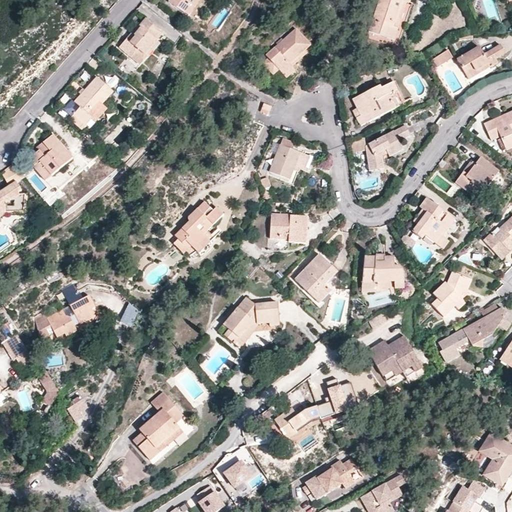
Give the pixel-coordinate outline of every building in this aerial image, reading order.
[(170,0),(170,2),(185,13),(194,0),(170,0)] [(190,16),(200,0),(194,0),(185,13),(190,16)] [(411,0),(381,0),(371,31),(396,40),(401,26),(396,25),(404,0),(409,0),(410,0),(411,1),(411,0)] [(401,26),(410,0),(409,0),(404,0),(396,25),(401,26)] [(164,35),(147,20),(128,41),(127,40),(120,48),(132,58),(135,56),(139,51),(145,56),(157,42),(164,35)] [(313,46),(298,29),(267,55),(269,57),(264,62),(282,82),(296,70),(291,65),(313,46)] [(162,46),(157,42),(145,56),(139,51),(135,56),(144,64),(162,46)] [(470,80),(479,75),(477,72),(490,64),(492,67),(499,63),(497,60),(506,55),(502,47),(485,56),(481,48),(458,61),(470,80)] [(449,51),(438,58),(443,65),(454,59),(449,51)] [(349,58),(341,57),(341,67),(349,67),(349,58)] [(438,58),(431,63),(435,70),(443,65),(438,58)] [(479,75),(492,67),(490,64),(477,72),(479,75)] [(98,78),(76,103),(81,108),(75,115),(87,126),(93,120),(89,116),(101,103),(103,105),(103,104),(114,93),(98,78)] [(348,80),(340,82),(341,86),(341,93),(350,90),(348,80)] [(353,101),(358,110),(361,117),(357,119),(361,127),(396,110),(390,96),(397,93),(394,85),(383,90),(382,87),(353,101)] [(404,106),(397,93),(390,96),(396,110),(404,106)] [(69,109),(75,115),(81,108),(76,103),(69,109)] [(108,109),(103,104),(103,105),(101,103),(89,116),(93,120),(87,126),(90,130),(108,109)] [(273,106),(266,103),(263,110),(270,113),(273,106)] [(511,113),(485,125),(492,142),(502,137),(508,151),(511,149),(511,113)] [(83,131),(87,126),(75,115),(71,120),(83,131)] [(406,127),(365,147),(370,172),(385,169),(383,158),(389,155),(390,159),(404,152),(400,143),(411,137),(406,127)] [(40,151),(32,158),(38,165),(36,167),(47,181),(74,160),(55,135),(44,144),(49,150),(42,154),(40,151)] [(364,151),(362,139),(351,145),(352,154),(364,151)] [(284,140),(282,146),(294,150),(296,145),(284,140)] [(38,148),(40,151),(42,154),(49,150),(44,144),(38,148)] [(313,157),(294,150),(282,146),(271,172),(291,180),(297,164),(309,169),(313,157)] [(500,173),(482,159),(469,176),(465,173),(456,184),(473,198),(480,189),(485,193),(500,173)] [(26,178),(17,168),(10,172),(17,183),(26,178)] [(23,192),(17,183),(10,172),(3,176),(10,187),(0,193),(0,219),(7,215),(25,215),(27,213),(28,195),(22,195),(20,196),(20,194),(23,192)] [(268,178),(261,181),(265,191),(272,188),(268,178)] [(421,208),(424,211),(428,214),(419,227),(413,234),(423,241),(426,237),(437,246),(443,237),(456,221),(427,199),(421,208)] [(176,236),(180,239),(185,244),(187,242),(192,247),(188,252),(192,256),(197,251),(200,254),(216,238),(209,231),(225,214),(218,207),(215,211),(206,202),(193,215),(190,217),(190,218),(190,220),(190,222),(176,236)] [(414,223),(419,227),(428,214),(424,211),(414,223)] [(308,218),(272,215),(271,240),(289,241),(289,244),(307,245),(308,218)] [(511,219),(500,230),(502,232),(497,237),(494,234),(485,242),(503,261),(511,252),(511,219)] [(451,243),(443,237),(437,246),(444,251),(451,243)] [(185,254),(188,252),(192,247),(187,242),(185,244),(180,239),(175,244),(185,254)] [(476,249),(474,261),(481,262),(484,250),(476,249)] [(339,273),(321,256),(296,281),(320,305),(333,292),(326,286),(339,273)] [(377,257),(366,257),(364,284),(375,283),(396,283),(396,285),(405,285),(405,283),(405,282),(404,279),(403,273),(402,267),(396,267),(396,257),(385,257),(385,262),(377,262),(377,257)] [(470,280),(453,273),(448,284),(446,283),(434,295),(438,300),(432,306),(444,318),(456,307),(459,311),(466,305),(461,300),(464,293),(470,280)] [(473,281),(470,280),(464,293),(468,295),(473,281)] [(376,291),(375,283),(364,284),(363,292),(376,291)] [(62,290),(71,307),(81,301),(72,284),(62,290)] [(71,307),(48,318),(52,325),(56,333),(58,337),(70,331),(72,336),(79,332),(75,325),(80,322),(81,325),(96,317),(91,308),(95,306),(91,297),(81,301),(71,307)] [(256,306),(247,298),(225,326),(230,331),(225,337),(237,346),(254,326),(261,325),(271,324),(271,327),(281,326),(278,304),(256,306)] [(139,312),(131,305),(122,324),(133,329),(139,312)] [(483,313),(486,318),(500,311),(497,305),(483,313)] [(503,309),(500,311),(486,318),(465,330),(465,340),(470,340),(471,342),(474,347),(484,349),(484,341),(494,336),(500,325),(509,312),(503,309)] [(392,317),(388,311),(370,322),(374,329),(391,319),(392,317)] [(509,331),(511,325),(511,314),(509,312),(500,325),(509,331)] [(56,333),(52,325),(48,327),(52,335),(56,333)] [(241,350),(261,325),(254,326),(237,346),(241,350)] [(52,335),(48,327),(40,331),(42,340),(52,335)] [(465,340),(465,330),(464,329),(438,343),(443,352),(441,353),(446,363),(459,356),(456,350),(471,342),(470,340),(465,340)] [(29,350),(19,333),(5,341),(15,359),(18,357),(29,350)] [(424,369),(406,337),(395,343),(398,347),(392,351),(389,346),(386,341),(376,347),(378,351),(372,355),(387,382),(404,373),(407,379),(424,369)] [(511,343),(501,360),(511,367),(511,343)] [(378,351),(376,347),(369,351),(372,355),(378,351)] [(35,360),(29,350),(18,357),(23,366),(35,360)] [(62,398),(48,374),(38,379),(49,398),(44,405),(53,411),(62,398)] [(184,416),(164,393),(152,404),(160,413),(140,430),(144,434),(134,442),(151,462),(161,454),(157,450),(181,429),(176,423),(184,416)] [(89,409),(82,398),(73,403),(76,406),(69,410),(77,424),(84,419),(81,414),(89,409)] [(293,409),(276,421),(289,439),(298,433),(314,423),(322,420),(348,412),(344,399),(329,404),(315,409),(306,412),(298,417),(293,409)] [(276,421),(269,426),(282,444),(289,439),(276,421)] [(184,433),(181,429),(157,450),(161,454),(184,433)] [(484,476),(498,485),(508,470),(511,472),(511,446),(492,434),(481,452),(494,461),(484,476)] [(453,469),(455,460),(445,457),(443,466),(453,469)] [(308,485),(304,488),(309,495),(312,493),(317,501),(328,494),(336,490),(334,486),(341,482),(343,485),(346,490),(356,484),(350,475),(359,470),(353,460),(344,465),(342,461),(332,467),(333,470),(319,478),(318,476),(307,483),(308,485)] [(241,461),(224,473),(233,487),(251,476),(241,461)] [(503,489),(511,473),(511,472),(508,470),(498,485),(503,489)] [(403,476),(362,498),(362,499),(369,511),(396,511),(392,503),(405,496),(402,491),(400,488),(407,484),(403,476)] [(343,485),(341,482),(334,486),(336,490),(343,485)] [(474,482),(469,490),(479,497),(482,498),(487,490),(474,482)] [(202,500),(214,492),(210,485),(197,494),(202,500)] [(464,487),(448,511),(469,511),(479,497),(469,490),(464,487)] [(202,500),(198,502),(204,511),(216,511),(224,507),(214,492),(202,500)]
